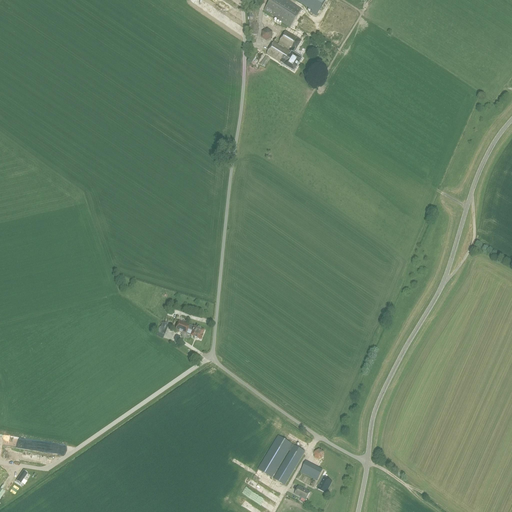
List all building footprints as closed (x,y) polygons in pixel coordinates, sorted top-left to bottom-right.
[(270,0),(264,11),(290,28),(302,9),(286,0),(270,0)] [(316,17),(326,0),(296,0),(312,10),(311,12),(311,13),(316,17)] [(256,9),(249,9),(250,36),(258,35),(258,23),(256,23),(256,9)] [(261,37),(266,40),(271,38),(272,32),(267,29),(262,31),(261,37)] [(280,63),(284,65),(284,66),(294,72),(302,59),(294,54),(302,41),(286,31),(278,44),(274,42),(266,55),(280,63)] [(266,56),(260,64),(265,67),(268,61),(270,59),(266,56)] [(204,331),(194,327),(189,325),(179,321),(175,330),(186,334),(187,329),(192,331),(190,336),(200,340),(204,331)] [(164,336),(168,325),(162,322),(161,327),(159,327),(157,332),(158,332),(158,333),(164,336)] [(291,440),(294,437),(289,431),(285,435),(291,440)] [(292,444),(278,436),(258,470),(272,478),(289,450),(290,451),(273,479),(285,486),(305,452),(294,445),(292,444)] [(313,448),(313,458),(321,458),(322,449),(313,448)] [(322,471),(305,462),(300,472),(317,480),(322,471)] [(16,481),(20,483),(27,473),(23,471),(16,481)] [(326,493),(332,481),(324,477),(318,489),(326,493)] [(251,497),(254,493),(248,489),(247,490),(243,487),(241,491),(251,497)] [(306,500),(310,493),(299,487),(295,494),(306,500)] [(249,510),(253,505),(244,499),(240,504),(249,510)]
